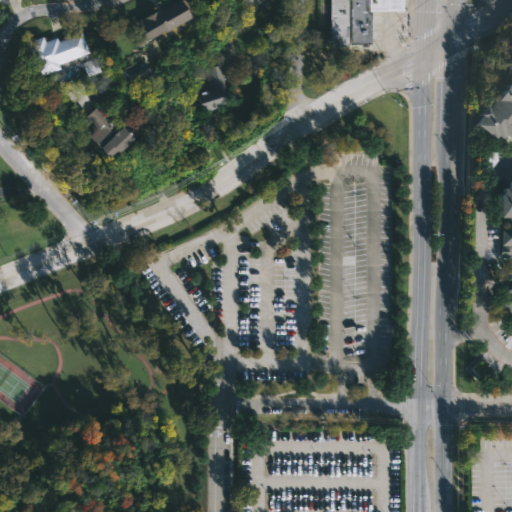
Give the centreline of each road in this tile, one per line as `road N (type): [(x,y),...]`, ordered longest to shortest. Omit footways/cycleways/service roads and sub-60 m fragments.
road 1 (tertiary): [(420,54),(294,129),(190,204),(0,278)]
road 2 (secondary): [(420,54),(414,511)]
road 3 (secondary): [(442,511),(447,133)]
road 4 (residential): [(415,406),(219,403)]
road 5 (residential): [(116,0),(32,12),(15,25),(0,56)]
road 6 (residential): [(91,242),(0,136)]
road 7 (residential): [(294,129),(300,0)]
